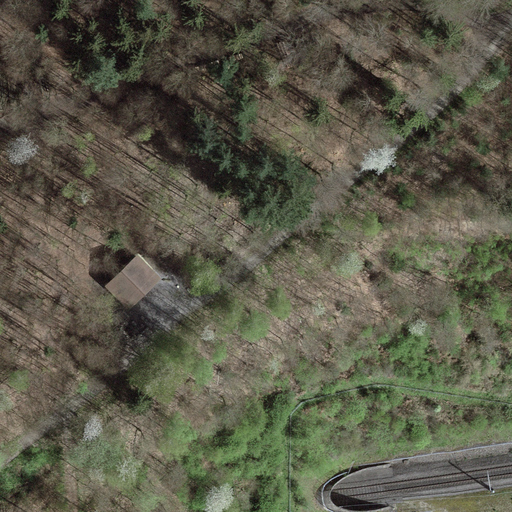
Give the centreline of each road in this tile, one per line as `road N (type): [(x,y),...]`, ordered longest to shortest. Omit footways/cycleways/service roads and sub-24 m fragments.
road 1 (track): [(506,25),(435,111),(59,417)]
road 2 (track): [(506,25),(393,4),(340,6),(0,127)]
